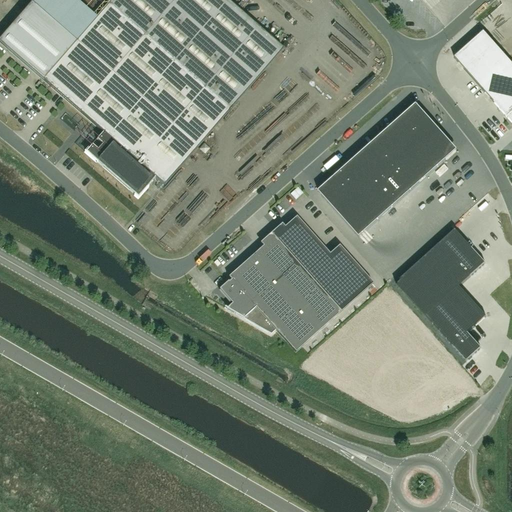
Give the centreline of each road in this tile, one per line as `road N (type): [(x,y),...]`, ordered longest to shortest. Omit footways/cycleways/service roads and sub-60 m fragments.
road 1 (unclassified): [(412,63),(178,268),(147,260),(0,129)]
road 2 (secondary): [(0,253),(339,445)]
road 3 (unclassified): [(0,345),(290,511)]
road 4 (unclassified): [(412,63),(474,136),(511,205)]
